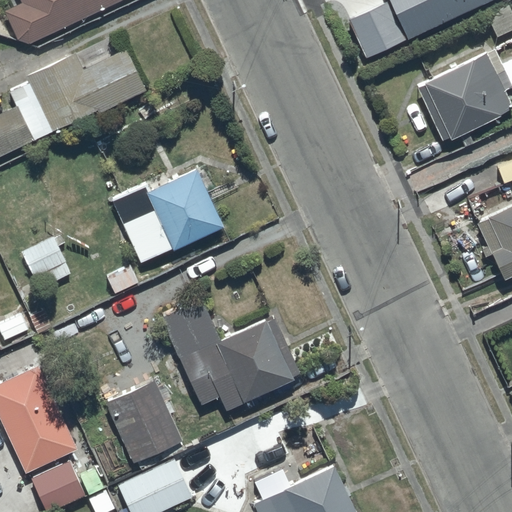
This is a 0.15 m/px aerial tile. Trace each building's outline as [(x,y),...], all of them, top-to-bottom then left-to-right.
[(16,38),(29,41),(114,0),(21,0),(4,8),(16,38)] [(390,0),(407,35),(484,0),(390,0)] [(511,11),(508,3),(487,13),(497,35),(511,27),(511,11)] [(511,104),(504,88),(511,83),(511,57),(503,62),(495,44),(415,84),(442,137),(449,133),(451,135),(511,104)] [(17,104),(0,112),(0,153),(96,106),(98,110),(147,86),(127,45),(83,67),(74,49),(25,74),(28,80),(9,89),(17,104)] [(146,180),(112,196),(141,259),(171,245),(172,247),(223,224),(196,166),(150,188),(146,180)] [(511,203),(477,221),(487,243),(481,246),(485,255),(492,252),(504,277),(511,273),(511,203)] [(61,231),(21,249),(33,275),(40,271),(45,282),(71,271),(59,245),(66,241),(61,231)] [(129,263),(106,274),(114,290),(137,279),(129,263)] [(220,339),(200,297),(160,315),(200,402),(219,393),(225,406),(300,372),(274,315),(220,339)] [(39,363),(0,380),(0,418),(23,470),(76,446),(39,363)] [(181,437),(154,378),(106,400),(133,460),(181,437)] [(174,456),(117,482),(130,511),(155,511),(192,495),(174,456)] [(68,458),(31,476),(47,511),(85,493),(68,458)] [(356,511),(334,464),(254,502),(258,511),(356,511)]
